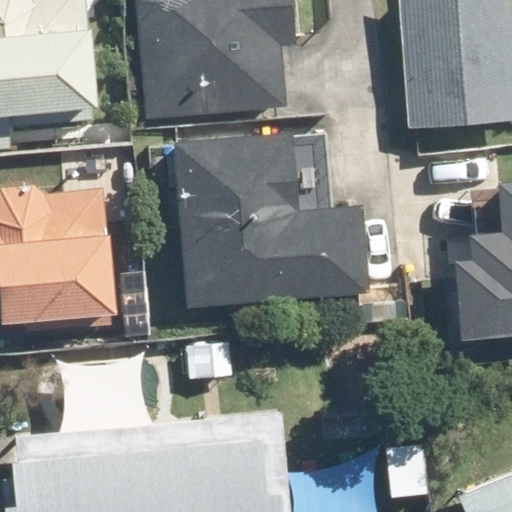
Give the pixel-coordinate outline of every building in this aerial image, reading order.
[(6,120),(88,114),(80,0),(0,0),(0,144),(8,144),(6,120)] [(134,0),(142,109),(283,100),(279,38),(291,38),(288,0),(134,0)] [(396,0),(405,121),(511,113),(511,68),(507,0),(396,0)] [(285,121),(168,132),(184,298),(364,281),(356,192),(292,198),(285,121)] [(498,218),(466,222),(469,247),(450,249),(458,328),(511,323),(511,167),(494,169),(498,218)] [(0,312),(111,303),(100,184),(44,189),(32,180),(0,182),(0,312)] [(228,335),(187,339),(189,367),(231,363),(228,335)] [(4,511),(0,511),(279,511),(278,495),(287,494),(280,409),(7,431),(13,498),(3,498),(4,511)] [(385,442),(389,493),(422,490),(416,440),(385,442)] [(511,511),(511,461),(454,485),(465,511),(511,511)]
